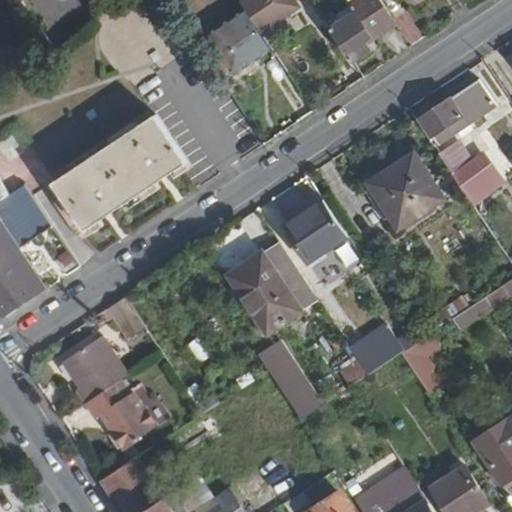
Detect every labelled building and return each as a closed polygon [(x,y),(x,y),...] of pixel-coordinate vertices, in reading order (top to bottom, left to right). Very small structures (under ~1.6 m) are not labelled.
[(301,5),(297,0),(242,0),(241,2),(261,32),(301,5)] [(396,20),(382,0),(357,0),(353,3),(357,9),(330,27),(352,60),(373,46),(368,39),(396,20)] [(101,18),(118,7),(115,2),(98,14),(101,18)] [(269,49),(244,12),(208,36),(232,73),(269,49)] [(472,161),(455,134),(495,107),(478,82),(422,118),(437,143),(436,144),(473,202),(499,186),(480,156),(472,161)] [(85,227),(189,161),(157,113),(54,180),(85,227)] [(445,196),(415,150),(370,179),(399,226),(445,196)] [(0,199),(10,192),(0,176),(0,199)] [(54,225),(25,182),(10,192),(0,199),(0,316),(3,317),(46,289),(20,248),(54,225)] [(349,235),(326,199),(285,226),(308,260),(349,235)] [(301,309),(261,250),(244,261),(248,267),(241,275),(239,280),(239,286),(242,292),(245,298),(267,332),(301,309)] [(511,298),(511,278),(502,285),(511,299),(511,298)] [(490,313),(481,297),(466,306),(461,295),(443,305),(458,331),(490,313)] [(336,370),(348,387),(403,348),(384,322),(347,347),(354,358),(336,370)] [(121,379),(129,373),(104,335),(65,362),(82,385),(76,389),(85,402),(121,379)] [(431,365),(424,354),(435,347),(427,335),(400,352),(415,375),(431,365)] [(309,412),(275,361),(265,368),(300,419),(309,412)] [(397,363),(386,370),(397,387),(408,380),(397,363)] [(158,424),(147,407),(145,408),(134,391),(130,392),(121,379),(85,402),(96,417),(103,413),(127,449),(145,439),(142,435),(158,424)] [(511,475),(511,415),(474,441),(492,467),(489,469),(499,484),(511,475)] [(163,499),(145,470),(160,460),(152,447),(106,477),(123,502),(117,506),(121,511),(143,511),(145,511),(163,499)] [(473,511),(487,503),(463,465),(430,486),(446,511),(473,511)] [(241,511),(229,490),(197,510),(182,487),(163,499),(145,511),(241,511)] [(348,511),(335,493),(306,511),(348,511)] [(433,511),(425,499),(402,511),(388,511),(385,506),(375,511),(433,511)]
